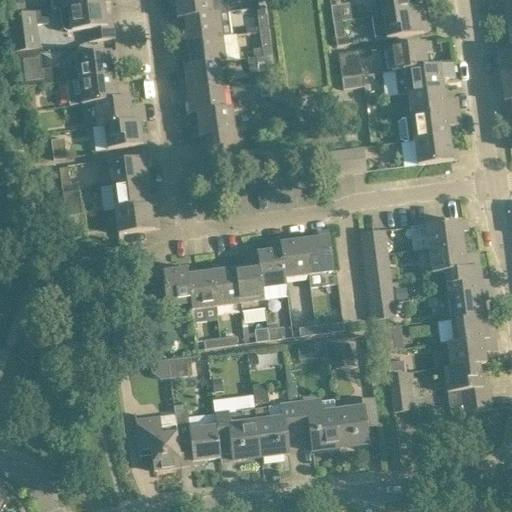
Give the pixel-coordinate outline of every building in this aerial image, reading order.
[(50,0),(52,10),(103,4),(110,4),(109,0),(50,0)] [(176,7),(177,20),(212,16),(212,15),(219,14),(227,13),(225,1),(210,3),(210,0),(168,0),(169,8),(176,7)] [(380,0),(383,16),(417,11),(415,0),(380,0)] [(103,4),(52,10),(52,11),(60,10),(62,30),(66,33),(87,30),(89,44),(115,40),(112,17),(105,18),(103,4)] [(506,16),(508,30),(511,29),(511,4),(498,6),(499,17),(506,16)] [(330,8),(333,24),(342,22),(339,6),(330,8)] [(417,11),(383,16),(386,40),(427,34),(426,23),(419,24),(417,11)] [(7,17),(12,55),(40,51),(35,13),(7,17)] [(185,30),(187,43),(222,39),(219,14),(212,15),(212,16),(177,20),(179,30),(185,30)] [(257,17),(259,34),(268,33),(266,16),(257,17)] [(342,22),(333,24),(337,49),(349,48),(347,39),(344,39),(342,22)] [(503,45),(504,54),(504,55),(511,53),(511,29),(508,30),(509,44),(503,45)] [(268,33),(259,34),(261,50),(270,49),(268,33)] [(182,58),(184,68),(218,63),(218,64),(225,63),(222,39),(187,43),(189,57),(182,58)] [(383,75),(395,73),(405,72),(427,69),(427,68),(425,55),(431,54),(430,43),(379,50),(383,75)] [(64,71),(66,84),(113,78),(111,64),(118,63),(116,53),(75,58),(76,69),(64,71)] [(338,56),(341,80),(362,78),(359,53),(338,56)] [(493,70),(495,80),(511,77),(511,53),(504,55),(504,54),(498,55),(500,69),(493,70)] [(18,62),(21,90),(52,85),(51,71),(42,72),(41,59),(18,62)] [(179,82),(180,92),(221,87),(218,64),(218,63),(184,68),(185,82),(179,82)] [(257,66),(259,82),(268,81),(266,65),(257,66)] [(398,96),(408,95),(443,91),(441,81),(454,79),(452,65),(427,68),(427,69),(405,72),(395,73),(398,96)] [(502,89),(504,103),(511,101),(511,77),(495,80),(496,90),(502,89)] [(81,107),(95,106),(95,104),(129,100),(127,86),(114,88),(113,78),(66,84),(68,107),(81,105),(81,107)] [(362,78),(341,80),(343,91),(343,92),(364,89),(362,78)] [(268,81),(259,82),(261,99),(270,98),(268,81)] [(190,116),(196,115),(225,111),(225,110),(221,87),(180,92),(182,103),(188,102),(190,116)] [(408,95),(411,119),(459,113),(457,99),(444,101),(443,91),(408,95)] [(98,128),(104,128),(104,127),(139,122),(139,123),(145,122),(143,108),(130,110),(129,100),(95,104),(95,106),(98,128)] [(193,140),(206,138),(234,134),(234,133),(231,109),(225,110),(225,111),(196,115),(198,128),(192,129),(193,140)] [(276,112),(278,128),(287,127),(285,111),(276,112)] [(405,144),(414,143),(449,138),(447,128),(460,127),(459,113),(411,119),(401,120),(397,124),(400,142),(405,144)] [(141,136),(139,123),(139,122),(104,127),(104,128),(107,152),(148,146),(147,136),(141,136)] [(381,124),(370,126),(371,134),(382,132),(381,124)] [(287,127),(278,128),(281,145),(289,144),(287,127)] [(206,138),(208,151),(201,152),(203,163),(244,157),(241,132),(234,133),(234,134),(206,138)] [(449,138),(414,143),(417,167),(458,162),(457,151),(451,152),(449,138)] [(66,161),(63,141),(50,143),(53,162),(66,161)] [(363,150),(350,152),(353,175),(366,174),(363,150)] [(350,152),(338,153),(341,177),(353,175),(350,152)] [(341,177),(338,153),(325,155),(328,179),(341,177)] [(109,164),(112,188),(147,183),(145,170),(151,169),(150,158),(109,164)] [(59,170),(62,195),(79,192),(78,185),(70,186),(67,169),(59,170)] [(112,188),(115,212),(150,207),(150,208),(156,207),(155,196),(149,197),(147,183),(112,188)] [(62,195),(65,219),(81,216),(83,216),(79,192),(62,195)] [(150,207),(115,212),(118,236),(160,231),(158,220),(152,221),(150,208),(150,207)] [(81,216),(65,219),(67,235),(69,245),(85,243),(81,216)] [(425,227),(428,251),(463,247),(461,233),(468,232),(466,221),(425,227)] [(360,235),(362,249),(385,246),(384,232),(360,235)] [(317,241),(304,242),(308,276),(310,290),(334,287),(327,233),(317,234),(317,241)] [(289,238),(280,239),(285,279),(286,279),(308,276),(304,242),(290,244),(289,238)] [(263,254),(257,255),(262,289),(263,289),(264,301),(286,298),(285,286),(287,286),(286,279),(285,279),(280,239),(265,241),(267,254),(263,254)] [(362,249),(363,261),(387,258),(385,246),(362,249)] [(445,274),(479,269),(477,255),(464,257),(463,247),(428,251),(432,275),(445,274)] [(241,270),(235,271),(239,305),(240,313),(264,310),(263,302),(264,302),(264,301),(263,289),(262,289),(257,255),(243,257),(245,270),(241,270)] [(387,258),(363,261),(365,273),(388,270),(387,258)] [(191,305),(187,271),(173,273),(172,266),(148,269),(152,295),(165,294),(169,322),(192,319),(191,311),(190,305),(191,305)] [(210,268),(210,274),(215,308),(239,305),(235,271),(221,273),(220,267),(210,268)] [(445,274),(448,297),(489,292),(487,281),(481,282),(479,269),(445,274)] [(191,270),(187,271),(191,305),(190,305),(191,311),(215,308),(210,274),(197,276),(197,270),(191,270)] [(388,270),(365,273),(366,286),(390,283),(388,270)] [(390,283),(366,286),(368,298),(392,295),(390,283)] [(7,348),(21,352),(31,322),(40,289),(23,284),(16,306),(19,308),(16,317),(7,348)] [(403,290),(393,292),(394,302),(405,301),(403,290)] [(448,297),(451,321),(485,316),(484,303),(490,302),(489,292),(448,297)] [(392,295),(368,298),(370,310),(393,307),(392,295)] [(393,307),(370,310),(371,323),(395,320),(393,307)] [(447,345),(447,346),(495,339),(494,329),(487,330),(485,316),(451,321),(451,323),(437,324),(440,346),(447,345)] [(331,326),(315,328),(316,337),(333,335),(331,326)] [(316,337),(315,328),(299,330),(300,339),(316,337)] [(267,331),(269,343),(284,341),(282,329),(267,331)] [(267,331),(255,332),(256,344),(269,343),(267,331)] [(384,337),(386,353),(395,352),(393,336),(384,337)] [(236,338),(220,340),(221,349),(238,347),(236,338)] [(447,346),(450,369),(479,366),(485,365),(484,355),(497,353),(495,339),(447,346)] [(221,349),(220,340),(203,342),(204,351),(221,349)] [(324,343),(313,345),(315,360),(326,358),(324,343)] [(330,350),(335,364),(353,358),(348,344),(330,350)] [(167,361),(169,380),(191,378),(189,359),(167,361)] [(450,369),(444,369),(447,394),(459,393),(462,415),(491,411),(487,378),(480,379),(479,366),(450,369)] [(389,377),(394,415),(410,413),(405,375),(389,377)] [(220,380),(211,381),(213,394),(221,393),(220,380)] [(268,404),(265,385),(252,387),(255,406),(268,404)] [(362,410),(335,413),(340,449),(367,446),(365,430),(377,428),(374,401),(361,403),(362,410)] [(320,403),(294,406),(298,433),(309,431),(312,453),(340,449),(335,413),(322,415),(320,403)] [(174,408),(177,433),(181,461),(192,460),(193,464),(220,460),(219,448),(216,428),(190,431),(189,424),(188,424),(185,406),(174,408)] [(269,409),(254,411),(260,459),(288,456),(286,440),(298,438),(298,433),(294,406),(281,408),(283,420),(270,422),(269,409)] [(260,459),(254,411),(229,415),(229,413),(214,415),(216,428),(219,448),(231,447),(233,463),(260,459)] [(181,461),(177,433),(162,435),(160,418),(135,422),(139,453),(151,452),(153,473),(182,469),(181,461)]
